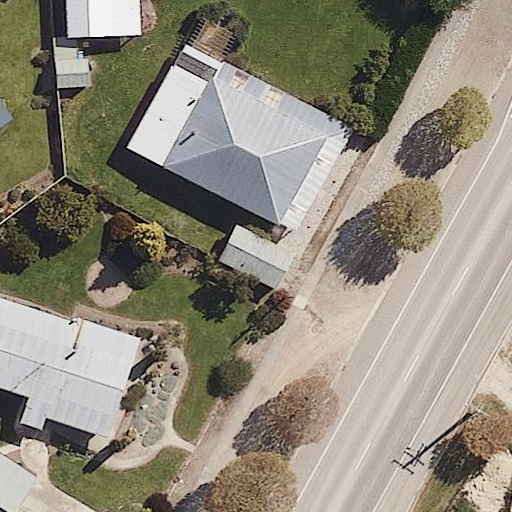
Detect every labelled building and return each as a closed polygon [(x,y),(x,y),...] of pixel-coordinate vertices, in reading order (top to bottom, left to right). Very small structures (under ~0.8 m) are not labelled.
[(48,0),(51,88),(88,87),(87,45),(139,43),(138,0),(48,0)] [(198,21),(176,56),(210,77),(232,42),(198,21)] [(213,95),(165,71),(122,159),(295,243),(341,147),(217,87),(213,95)] [(0,107),(0,136),(14,127),(0,107)] [(234,223),(211,264),(274,299),(297,258),(234,223)] [(20,421),(106,446),(137,342),(0,301),(0,395),(25,403),(20,421)] [(0,462),(0,511),(1,511),(11,511),(31,486),(0,462)]
